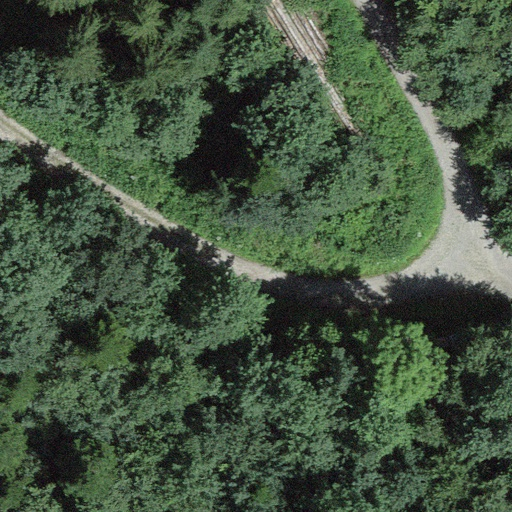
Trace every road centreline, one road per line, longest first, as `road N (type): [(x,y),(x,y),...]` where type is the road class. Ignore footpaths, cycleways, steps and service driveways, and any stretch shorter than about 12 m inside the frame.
road 1 (track): [(0,121),(148,221),(261,272),(370,294),(496,256)]
road 2 (track): [(511,271),(496,256),(373,0)]
